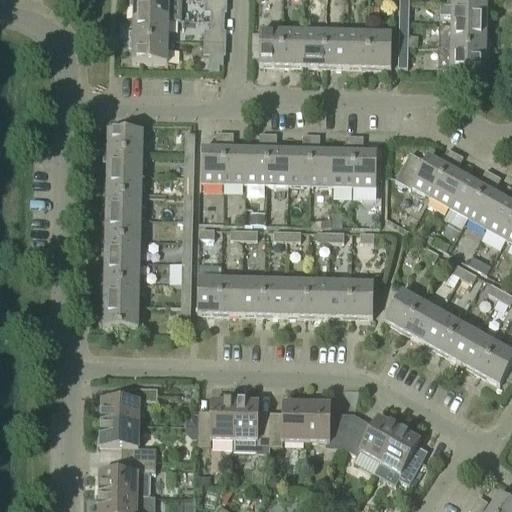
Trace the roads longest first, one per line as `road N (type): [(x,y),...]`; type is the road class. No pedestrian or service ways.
road 1 (residential): [(474,450),(358,381),(68,372)]
road 2 (residential): [(511,146),(433,103),(234,105)]
road 3 (residential): [(59,330),(66,107)]
road 4 (residential): [(66,107),(212,112),(234,105)]
road 5 (residential): [(64,511),(68,372)]
road 6 (residential): [(66,107),(64,60),(54,44),(28,23),(0,16)]
